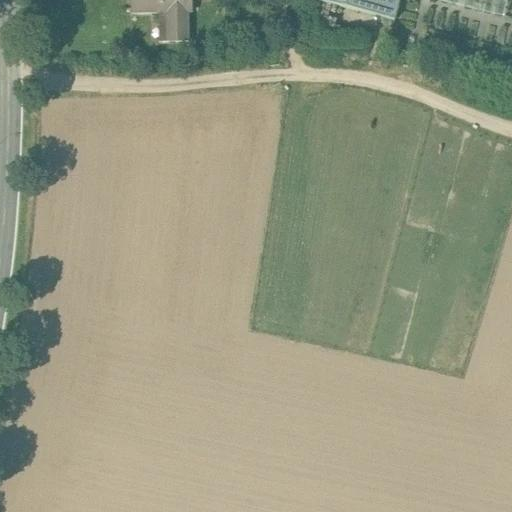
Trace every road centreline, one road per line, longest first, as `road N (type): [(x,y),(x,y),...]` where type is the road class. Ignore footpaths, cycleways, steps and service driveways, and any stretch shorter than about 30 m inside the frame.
road 1 (track): [(511,122),(457,105),(400,73),(364,70),(6,80)]
road 2 (tertiary): [(0,232),(4,0)]
